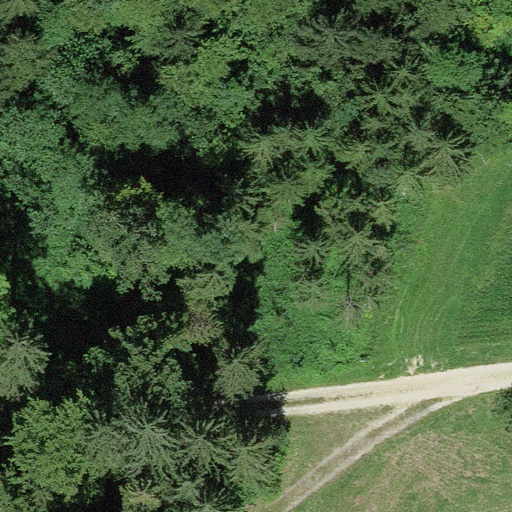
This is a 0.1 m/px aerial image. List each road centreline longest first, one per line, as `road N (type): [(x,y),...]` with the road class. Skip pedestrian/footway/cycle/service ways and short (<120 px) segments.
road 1 (track): [(0,430),(511,380)]
road 2 (track): [(452,386),(265,511)]
